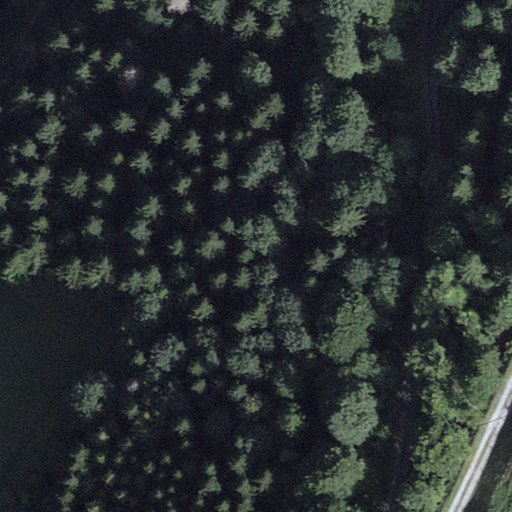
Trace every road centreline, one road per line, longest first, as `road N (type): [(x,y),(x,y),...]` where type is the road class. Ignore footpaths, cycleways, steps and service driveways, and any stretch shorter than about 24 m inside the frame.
road 1 (track): [(434,0),(428,65),(437,200),(390,511)]
road 2 (track): [(455,511),(511,389)]
